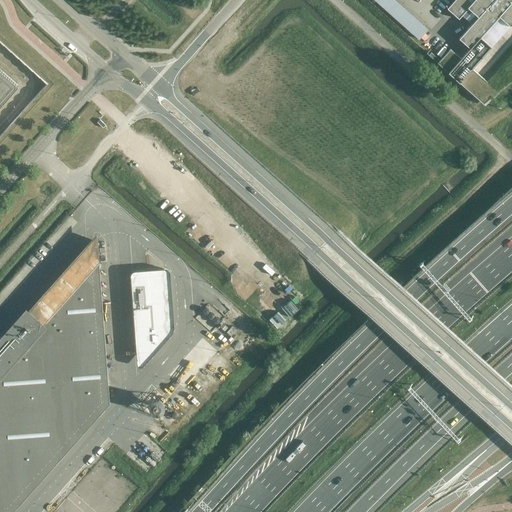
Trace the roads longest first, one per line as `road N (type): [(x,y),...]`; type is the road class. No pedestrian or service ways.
road 1 (unclassified): [(145,101),(511,424)]
road 2 (unclassified): [(511,405),(157,88)]
road 3 (trunk): [(511,204),(378,324),(202,511)]
road 4 (motorway): [(511,253),(412,334),(244,511)]
road 5 (motorway): [(313,511),(511,320)]
road 6 (unknown): [(112,225),(161,254),(179,289),(179,336),(122,398)]
road 7 (motorway): [(358,511),(511,365)]
road 8 (tertiary): [(511,427),(407,511)]
